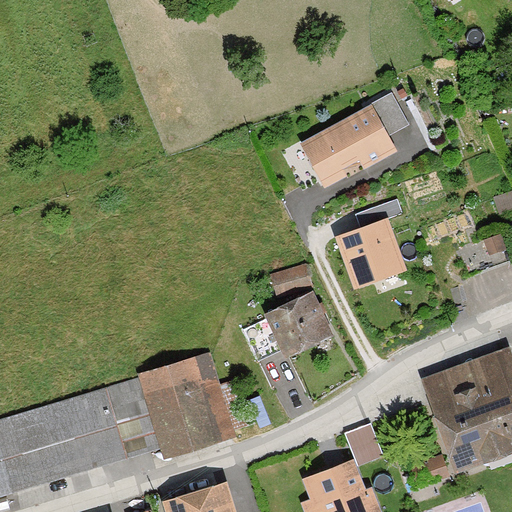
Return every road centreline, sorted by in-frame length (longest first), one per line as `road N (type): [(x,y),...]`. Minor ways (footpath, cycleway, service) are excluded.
road 1 (residential): [(62,511),(259,452),(342,408),(402,364),(511,316)]
road 2 (track): [(384,377),(306,229)]
